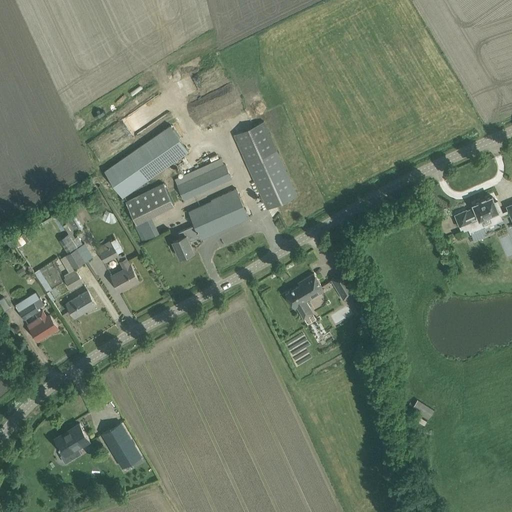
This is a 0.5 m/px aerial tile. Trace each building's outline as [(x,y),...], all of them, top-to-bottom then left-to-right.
[(264,121),(235,134),(268,208),(297,195),(264,121)] [(105,169),(123,196),(189,150),(170,124),(105,169)] [(224,163),(177,185),(185,201),(231,179),(224,163)] [(156,186),(167,209),(175,205),(164,182),(156,186)] [(173,240),(181,257),(194,251),(190,242),(192,242),(191,240),(201,235),(202,238),(249,216),(236,187),(212,198),(212,199),(188,210),(195,224),(178,232),(181,237),(173,240)] [(467,209),(456,213),(461,223),(462,226),(463,226),(464,230),(470,227),(471,231),(475,240),(487,235),(484,226),(483,225),(501,218),(500,214),(501,213),(503,213),(502,211),(501,209),(501,208),(498,200),(495,202),(492,195),(491,196),(486,198),(480,200),(480,201),(475,203),(474,203),(475,206),(467,209)] [(13,238),(17,246),(32,237),(28,229),(13,238)] [(69,233),(60,239),(68,253),(78,247),(73,239),(69,233)] [(78,235),(73,239),(78,247),(83,244),(78,235)] [(100,253),(105,262),(121,254),(120,252),(118,253),(114,245),(109,248),(106,243),(98,247),(101,252),(100,253)] [(72,266),(74,268),(75,267),(86,261),(78,247),(68,253),(66,255),(72,266)] [(123,269),(112,275),(120,290),(139,280),(131,265),(130,266),(126,259),(119,262),(123,269)] [(35,270),(46,291),(64,282),(52,260),(35,270)] [(74,268),(64,274),(66,276),(64,278),(70,288),(83,281),(75,267),(74,268)] [(332,279),(344,298),(359,289),(354,280),(352,281),(346,271),(332,279)] [(324,290),(319,281),(314,273),(298,282),(300,284),(286,293),(295,307),(297,306),(302,313),(311,308),(306,301),(324,290)] [(97,304),(92,295),(88,290),(67,302),(74,315),(84,309),(85,311),(97,304)] [(35,291),(15,303),(25,318),(39,309),(34,301),(40,298),(35,291)] [(58,327),(53,318),(50,314),(46,317),(42,311),(37,314),(41,321),(31,327),(38,339),(58,327)] [(381,323),(370,329),(376,340),(387,333),(381,323)] [(417,398),(411,408),(429,419),(435,409),(417,398)] [(142,455),(126,430),(121,421),(102,432),(123,466),(142,455)] [(90,439),(85,431),(80,422),(71,427),(72,429),(56,438),(56,437),(55,437),(65,454),(90,439)] [(79,447),(65,454),(68,459),(81,452),(79,447)]
